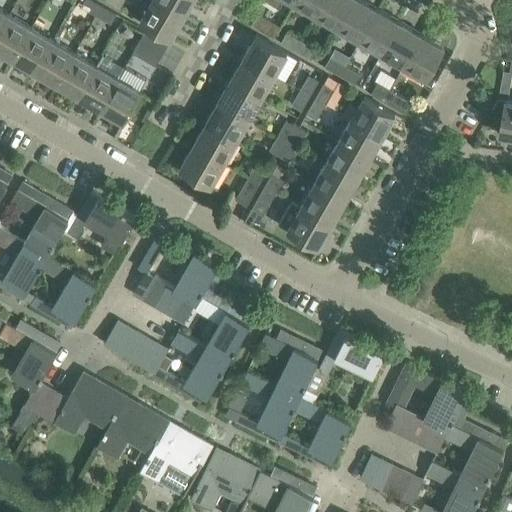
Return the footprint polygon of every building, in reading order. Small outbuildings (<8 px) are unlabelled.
[(96,14),(102,4),(95,0),(84,0),(81,5),(96,14)] [(171,37),(184,14),(159,0),(151,0),(140,19),(171,37)] [(159,0),(184,14),(192,0),(159,0)] [(316,13),(323,0),(296,0),(295,1),(316,13)] [(338,26),(353,0),(323,0),(316,13),(338,26)] [(361,39),(378,7),(365,0),(353,0),(338,26),(361,39)] [(117,12),(102,4),(96,14),(111,22),(117,12)] [(0,29),(9,13),(0,7),(0,29)] [(382,51),(400,20),(378,7),(361,39),(382,51)] [(282,25),(275,22),(258,12),(252,23),(275,37),(282,25)] [(0,48),(14,57),(31,26),(9,13),(0,29),(0,48)] [(404,64),(421,32),(400,20),(382,51),(404,64)] [(35,69),(53,38),(31,26),(14,57),(35,69)] [(145,29),(139,40),(161,54),(168,42),(145,29)] [(296,49),(301,39),(287,31),(282,41),(296,49)] [(444,45),(421,32),(404,64),(427,77),(444,45)] [(288,51),(257,33),(244,56),(275,74),(288,51)] [(57,82),(75,51),(53,38),(35,69),(57,82)] [(317,48),(301,39),(296,49),(312,57),(317,48)] [(161,54),(139,40),(132,52),(155,65),(161,54)] [(79,94),(96,63),(75,51),(57,82),(79,94)] [(275,74),(244,56),(231,78),(262,96),(275,74)] [(340,74),(345,65),(330,56),(325,66),(340,74)] [(101,107),(119,76),(96,63),(79,94),(101,107)] [(360,73),(345,65),(340,74),(355,83),(360,73)] [(309,74),(301,89),(311,94),(319,80),(309,74)] [(142,89),(119,76),(101,107),(124,120),(142,89)] [(262,96),(231,78),(218,100),(250,117),(262,96)] [(384,99),(390,88),(378,81),(372,92),(384,99)] [(324,83),(316,98),(326,103),(334,89),(324,83)] [(413,101),(390,88),(384,99),(407,112),(413,101)] [(302,109),(311,94),(301,89),(292,104),(302,109)] [(382,136),(395,113),(364,95),(351,118),(382,136)] [(511,134),(511,98),(499,96),(492,108),(503,115),(500,133),(511,134)] [(318,118),(326,103),(316,98),(308,113),(318,118)] [(250,117),(218,100),(206,122),(237,139),(250,117)] [(370,158),(382,136),(351,118),(338,140),(370,158)] [(288,140),(296,125),(287,119),(279,135),(288,140)] [(237,139),(206,122),(193,144),(224,162),(237,139)] [(306,130),(296,125),(288,140),(297,145),(306,130)] [(280,154),(288,140),(279,135),(271,149),(280,154)] [(289,159),(297,145),(288,140),(280,154),(289,159)] [(357,179),(370,158),(338,140),(326,162),(357,179)] [(224,162),(193,144),(181,166),(212,184),(224,162)] [(344,201),(357,179),(326,162),(313,183),(344,201)] [(256,163),(249,176),(260,182),(267,169),(256,163)] [(0,194),(12,174),(0,166),(0,194)] [(273,172),(265,185),(277,192),(284,179),(273,172)] [(247,204),(260,182),(249,176),(237,198),(247,204)] [(55,240),(73,210),(23,180),(11,199),(40,216),(26,240),(47,252),(52,244),(54,245),(56,241),(55,240)] [(332,223),(344,201),(313,183),(301,205),(332,223)] [(264,214),(277,192),(265,185),(252,207),(264,214)] [(123,208),(93,190),(69,231),(76,235),(87,217),(123,238),(136,216),(128,211),(128,210),(123,207),(123,208)] [(319,245),(332,223),(301,205),(288,228),(319,245)] [(43,261),(47,252),(26,240),(0,224),(0,240),(19,251),(5,275),(0,272),(0,282),(23,296),(27,288),(41,265),(42,265),(44,262),(43,261)] [(225,267),(161,230),(145,256),(153,261),(161,247),(188,262),(175,286),(174,287),(176,288),(186,294),(197,299),(201,292),(207,296),(211,290),(225,267)] [(97,281),(47,252),(43,261),(44,262),(42,265),(68,281),(54,304),(27,288),(23,296),(72,325),(90,294),(91,295),(93,291),(92,290),(97,281)] [(144,298),(157,276),(146,269),(133,291),(144,298)] [(154,304),(166,281),(157,276),(144,298),(154,304)] [(164,309),(176,288),(174,287),(175,286),(166,281),(154,304),(164,309)] [(174,315),(186,294),(176,288),(164,309),(174,315)] [(237,345),(254,315),(211,290),(207,296),(201,292),(197,299),(193,306),(220,321),(206,344),(230,357),(234,349),(235,350),(238,346),(237,345)] [(186,294),(174,315),(184,321),(193,306),(197,299),(186,294)] [(488,328),(503,336),(509,325),(494,317),(488,328)] [(115,346),(127,324),(117,318),(105,340),(115,346)] [(43,372),(54,353),(61,342),(20,319),(17,325),(8,320),(1,331),(28,347),(14,371),(36,384),(25,402),(37,408),(49,386),(39,380),(41,377),(42,377),(44,373),(43,372)] [(125,352),(138,330),(127,324),(115,346),(125,352)] [(224,366),(230,357),(206,344),(178,328),(171,341),(199,357),(186,379),(168,369),(164,377),(204,400),(222,370),(223,371),(225,367),(224,366)] [(371,343),(340,328),(321,366),(315,363),(307,379),(309,380),(306,386),(318,392),(336,355),(374,373),(385,350),(376,346),(377,344),(372,342),(371,343)] [(322,349),(280,329),(277,336),(266,330),(260,344),(290,358),(278,382),(300,393),(304,385),(306,386),(309,380),(307,379),(315,363),(322,349)] [(135,358),(148,336),(138,330),(125,352),(135,358)] [(145,364),(158,342),(148,336),(135,358),(145,364)] [(168,348),(158,342),(145,364),(156,370),(168,348)] [(474,393),(408,361),(394,388),(402,392),(409,378),(437,392),(425,416),(426,417),(428,418),(439,423),(449,428),(453,421),(459,424),(463,417),(474,393)] [(294,406),(296,407),(298,402),(296,401),(300,393),(278,382),(249,367),(243,380),(272,394),(260,419),(241,409),(237,418),(278,438),(294,406)] [(127,395),(95,376),(84,370),(68,397),(58,391),(46,413),(75,430),(86,413),(109,426),(127,395)] [(46,413),(58,391),(49,386),(37,408),(46,413)] [(292,435),(288,443),(330,463),(345,432),(346,432),(348,428),(347,427),(352,418),(300,393),(296,401),(298,402),(296,407),(322,420),(310,444),(292,435)] [(170,419),(127,395),(109,426),(99,444),(118,455),(129,437),(152,450),(170,419)] [(397,430),(408,407),(397,402),(385,425),(397,430)] [(25,433),(38,411),(25,403),(12,425),(25,433)] [(407,435),(418,412),(408,407),(397,430),(407,435)] [(417,441),(428,418),(426,417),(425,416),(418,412),(407,435),(417,441)] [(491,471),(507,439),(463,417),(459,424),(453,421),(449,428),(446,434),(475,448),(463,472),(485,483),(489,475),(490,476),(492,471),(491,471)] [(427,445),(439,423),(428,418),(417,441),(427,445)] [(213,444),(170,419),(152,450),(141,468),(185,493),(213,444)] [(439,423),(427,445),(438,451),(446,434),(449,428),(439,423)] [(216,446),(208,464),(192,496),(214,506),(223,489),(234,494),(225,511),(239,511),(245,500),(247,501),(256,481),(263,468),(216,446)] [(372,481),(383,458),(372,452),(360,476),(372,481)] [(480,493),(485,483),(463,472),(433,457),(427,471),(456,486),(444,510),(425,500),(421,508),(428,511),(471,511),(478,498),(479,498),(481,494),(480,493)] [(382,486),(393,463),(383,458),(372,481),(382,486)] [(392,491),(404,468),(393,463),(382,486),(392,491)] [(303,511),(317,486),(308,482),(275,466),(272,472),(263,468),(256,481),(284,494),(275,511),(303,511)] [(403,496),(414,473),(404,468),(392,491),(403,496)] [(424,478),(414,473),(403,496),(413,501),(424,478)] [(511,511),(511,494),(504,492),(499,505),(511,510),(511,511)]
